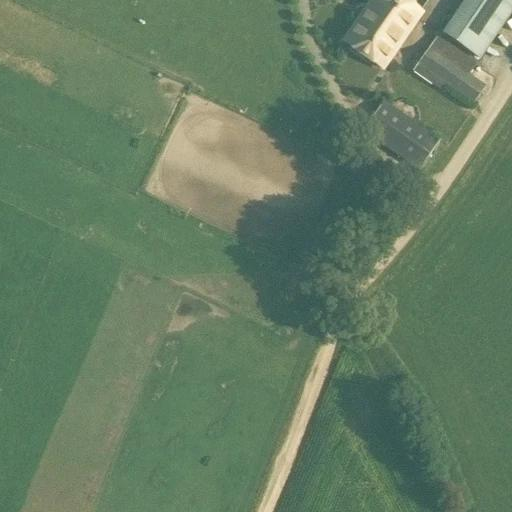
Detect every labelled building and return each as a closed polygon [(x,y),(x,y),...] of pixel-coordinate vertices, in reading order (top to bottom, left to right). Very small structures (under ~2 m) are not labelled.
[(421,14),(400,0),(370,0),(343,40),(382,68),(421,14)] [(480,59),(511,13),(511,0),(472,0),(447,36),(480,59)] [(437,38),(418,66),(453,90),(474,104),(485,87),(469,76),(476,65),(437,38)] [(439,142),(382,103),(362,132),(400,159),(418,172),(439,142)] [(312,255),(328,262),(333,250),(343,258),(362,234),(333,212),(315,236),(332,249),(318,244),(312,255)]
